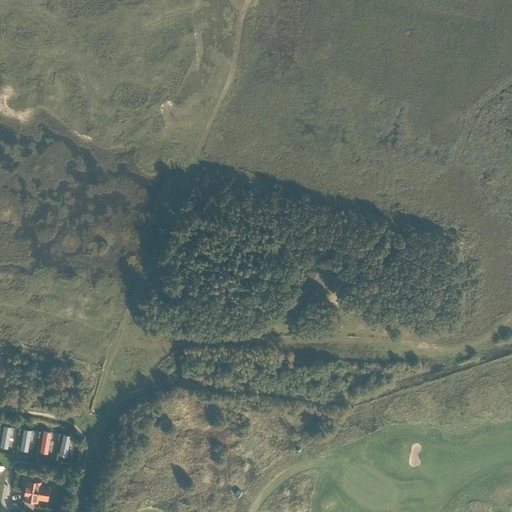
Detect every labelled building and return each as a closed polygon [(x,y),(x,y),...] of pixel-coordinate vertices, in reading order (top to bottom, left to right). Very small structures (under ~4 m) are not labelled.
[(0,446),(7,448),(11,427),(3,426),(0,440),(0,446)] [(33,428),(32,437),(41,438),(42,429),(33,428)] [(27,451),(31,430),(23,429),(19,449),(27,451)] [(47,453),(51,432),(43,431),(39,451),(47,453)] [(66,456),(70,436),(63,434),(58,454),(66,456)] [(25,494),(24,500),(25,500),(24,505),(33,507),(33,502),(36,502),(37,498),(47,500),(49,489),(38,487),(39,482),(27,480),(26,487),(25,487),(24,494),(25,494)]
